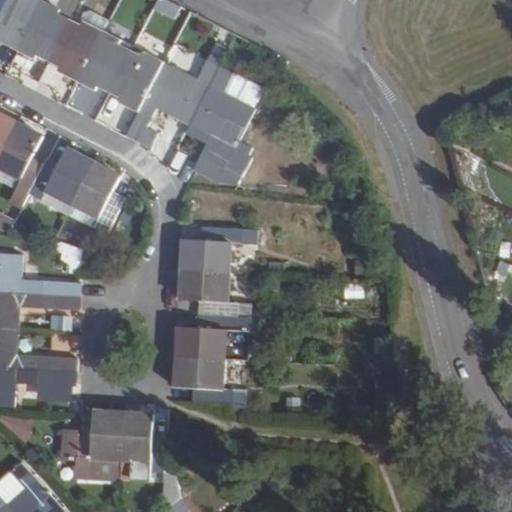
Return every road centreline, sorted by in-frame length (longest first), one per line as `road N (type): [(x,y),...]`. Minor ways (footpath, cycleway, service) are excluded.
road 1 (residential): [(511,449),(480,416),(387,116),(309,37)]
road 2 (residential): [(163,299),(170,213),(165,181),(143,151),(0,78)]
road 3 (residential): [(163,299),(99,297),(95,391),(159,393)]
